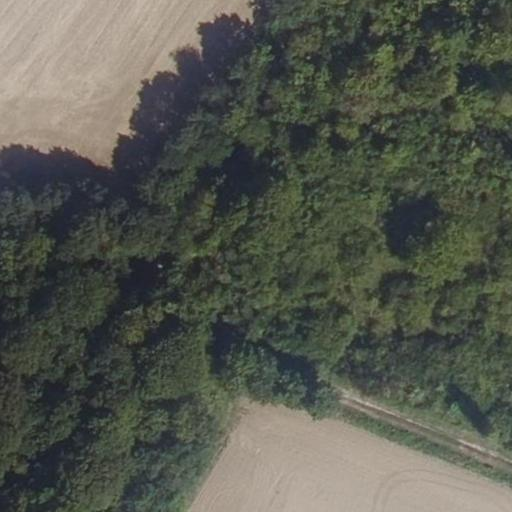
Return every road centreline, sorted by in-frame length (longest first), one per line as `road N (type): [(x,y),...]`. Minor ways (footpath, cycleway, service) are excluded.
road 1 (track): [(511,464),(223,343),(125,210)]
road 2 (track): [(0,445),(54,381),(125,210)]
road 3 (track): [(125,210),(271,0)]
